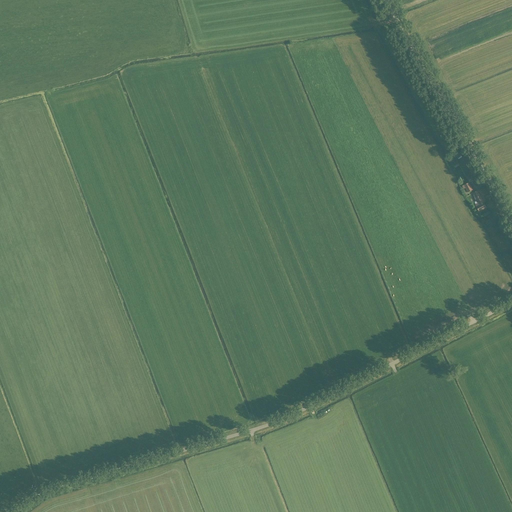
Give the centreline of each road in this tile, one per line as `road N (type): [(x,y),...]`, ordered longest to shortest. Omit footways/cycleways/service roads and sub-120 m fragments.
road 1 (unclassified): [(19,511),(48,489),(286,417),(511,302)]
road 2 (unclassified): [(511,224),(386,0)]
